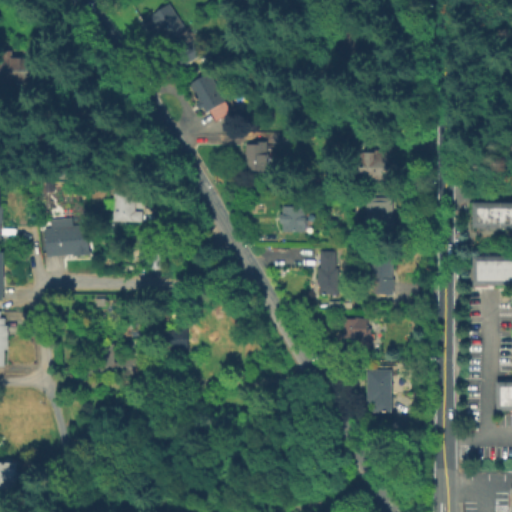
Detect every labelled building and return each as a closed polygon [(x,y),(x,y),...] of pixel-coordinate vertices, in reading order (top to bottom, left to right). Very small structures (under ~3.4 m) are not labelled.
[(173,2),(190,29),(183,33),(190,44),(195,41),(204,55),(186,66),(177,52),(179,51),(162,24),(152,31),(145,20),(173,2)] [(368,37),(364,78),(337,76),(338,70),(328,69),(329,57),(337,57),(343,30),(353,31),(353,36),(368,37)] [(35,57),(35,84),(6,85),(6,80),(0,80),(0,57),(5,57),(5,48),(16,48),(16,57),(35,57)] [(212,71),(218,81),(220,79),(223,84),(220,86),(239,117),(222,127),(212,110),(208,112),(204,106),(202,107),(199,102),(201,101),(191,83),(212,71)] [(286,142),(272,142),(272,131),(286,131),(286,142)] [(269,140),(269,169),(248,169),(248,143),(255,143),(255,140),(269,140)] [(362,182),(363,151),(391,152),(390,183),(362,182)] [(136,190),(136,200),(137,200),(136,210),(143,210),(143,221),(113,219),(115,189),(136,190)] [(393,195),(393,214),(395,214),(396,235),(363,236),(363,215),(366,215),(365,196),(393,195)] [(307,205),(307,231),(283,230),(283,222),(280,223),(280,213),(283,213),(283,204),(307,205)] [(511,233),(468,233),(468,206),(511,206),(511,233)] [(88,253),(71,255),(70,252),(45,255),(42,228),(48,227),(47,218),(71,215),(72,224),(84,222),(88,253)] [(160,231),(160,242),(161,242),(162,269),(149,270),(149,263),(140,263),(139,232),(160,231)] [(394,248),(393,278),(395,278),(394,294),(372,293),(373,278),(371,278),(373,247),(394,248)] [(336,292),(315,292),(315,265),(318,265),(318,249),(332,249),(332,265),(336,265),(336,292)] [(511,285),(469,285),(469,256),(511,256),(511,285)] [(7,316),(6,323),(9,324),(9,348),(6,348),(6,366),(0,366),(0,310),(2,311),(1,316),(7,316)] [(371,328),(371,349),(354,348),(355,338),(344,337),(345,317),(369,318),(368,328),(371,328)] [(187,348),(164,349),(163,330),(187,329),(187,348)] [(115,343),(116,361),(122,360),(122,356),(141,356),(142,373),(123,374),(123,372),(87,374),(87,364),(102,363),(101,343),(115,343)] [(391,368),(392,412),(372,412),(372,402),(367,402),(367,368),(391,368)] [(511,383),(511,412),(492,412),(492,383),(511,383)] [(0,460),(19,460),(19,487),(0,487),(0,460)]
